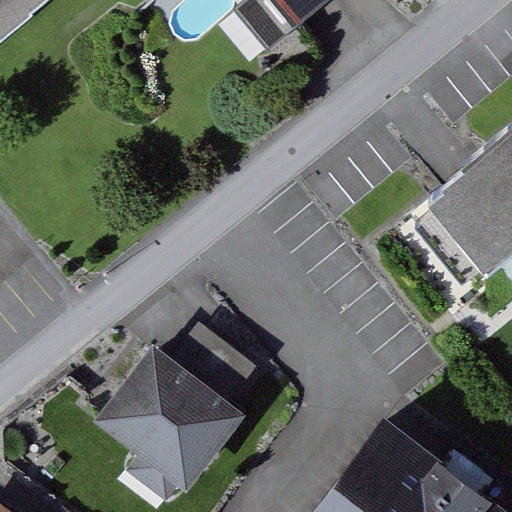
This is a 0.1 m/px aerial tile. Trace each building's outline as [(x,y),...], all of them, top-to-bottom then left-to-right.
[(0,0),(0,46),(56,0),(0,0)] [(339,0),(319,0),(327,10),(339,0)] [(511,136),(403,221),(511,362),(511,136)] [(190,369),(164,348),(106,421),(195,492),(285,379),(222,329),(190,369)] [(511,511),(511,505),(399,417),(325,511),(511,511)]
